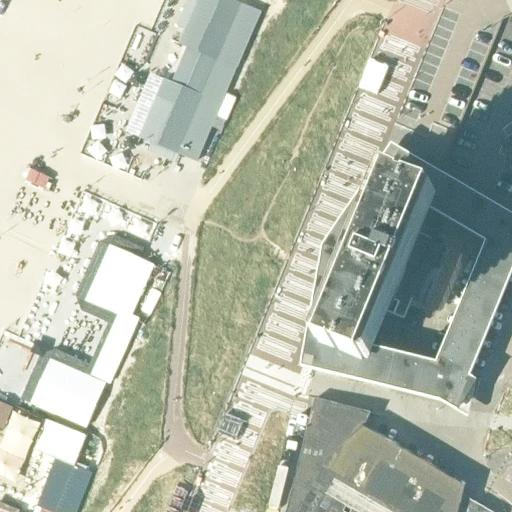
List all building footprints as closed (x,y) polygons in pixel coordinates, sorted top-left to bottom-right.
[(262,33),(205,9),(188,49),(224,64),(208,102),(169,85),(143,147),(203,173),(262,33)] [(470,190),(427,165),(392,145),(323,246),(310,320),(301,367),(316,371),(346,379),(359,382),(362,383),(389,389),(422,398),(441,402),(469,419),(477,381),(471,377),(511,277),(511,215),(489,202),(470,190)] [(157,271),(105,249),(78,313),(111,327),(87,385),(46,368),(28,410),(88,435),(106,391),(113,393),(143,320),(137,318),(157,271)] [(262,499),(256,511),(491,511),(464,496),(467,484),(367,426),(372,415),(371,415),(371,414),(315,399),(315,400),(306,398),(279,464),(277,463),(262,499)] [(86,440),(48,425),(37,451),(61,460),(40,511),(71,511),(88,473),(75,468),(86,440)] [(0,448),(0,477),(20,478),(21,449),(0,448)]
